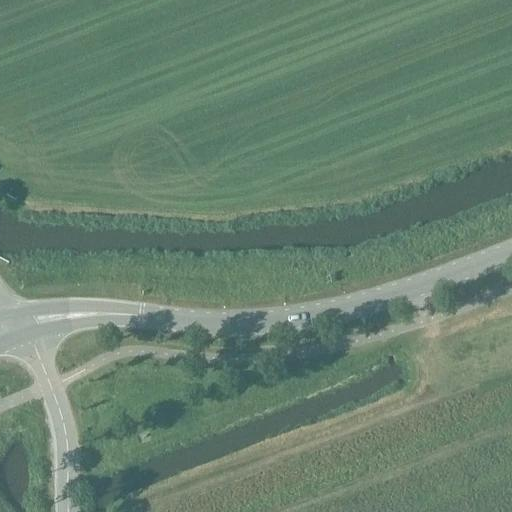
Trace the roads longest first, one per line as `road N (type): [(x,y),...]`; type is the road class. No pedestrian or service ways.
road 1 (tertiary): [(17,324),(95,314),(259,323),(322,317),(511,255)]
road 2 (unclassified): [(69,511),(59,409),(17,324)]
